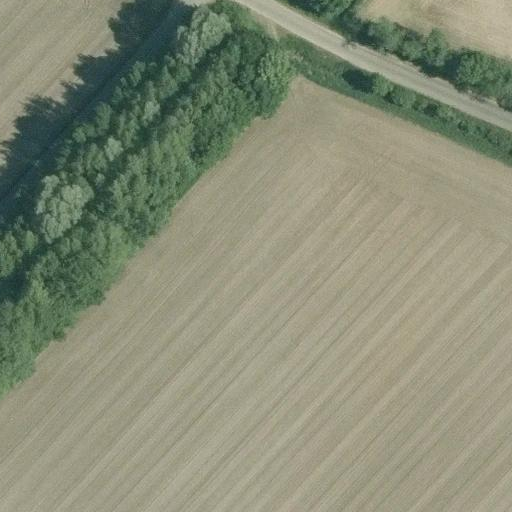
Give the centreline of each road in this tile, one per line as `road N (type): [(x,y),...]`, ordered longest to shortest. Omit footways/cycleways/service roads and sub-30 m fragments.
road 1 (residential): [(0,199),(179,0)]
road 2 (residential): [(278,0),(327,30),(511,106)]
